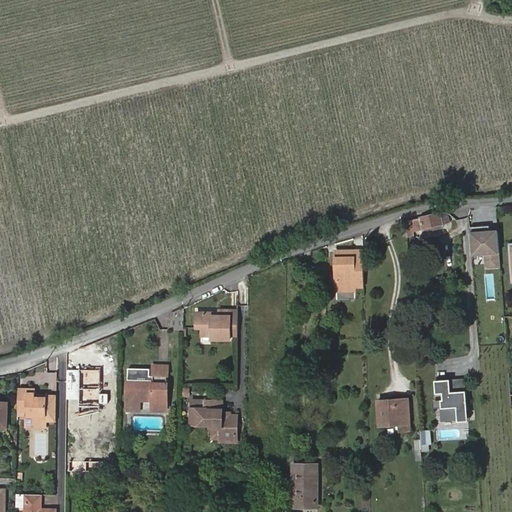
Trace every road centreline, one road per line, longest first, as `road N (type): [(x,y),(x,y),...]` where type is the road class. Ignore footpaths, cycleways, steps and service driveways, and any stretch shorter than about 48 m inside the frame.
road 1 (track): [(0,349),(363,210),(432,191),(511,184)]
road 2 (unclassified): [(0,364),(63,348),(382,222),(511,196)]
road 3 (track): [(476,11),(0,122)]
